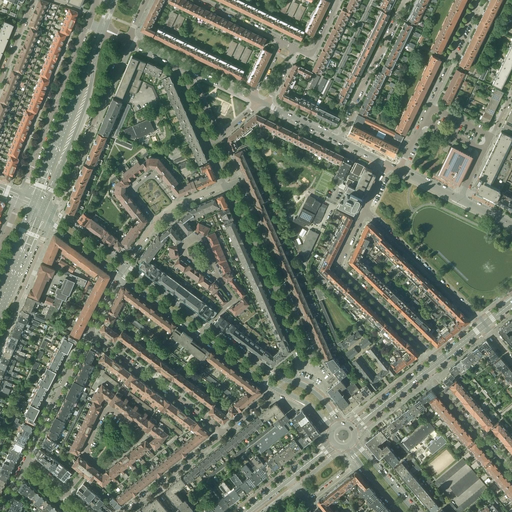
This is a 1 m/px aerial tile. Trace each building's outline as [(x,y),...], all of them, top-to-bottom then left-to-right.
[(46,8),(48,5),(49,2),(41,0),(38,0),(36,5),(46,8)] [(182,8),(186,0),(185,0),(178,0),(176,5),(182,8)] [(186,0),(182,8),(188,11),(192,3),(186,0)] [(236,8),(240,0),(233,0),(231,5),(236,8)] [(240,0),(236,8),(242,11),(246,2),(241,0),(240,0)] [(291,1),(290,0),(285,0),(280,11),(285,14),(291,1)] [(354,11),(358,3),(351,0),(349,0),(346,7),(343,6),(352,10),(354,11)] [(465,0),(454,0),(452,6),(461,10),(463,5),(464,6),(465,3),(464,3),(465,0)] [(496,10),(499,3),(500,0),(488,0),(489,0),(489,1),(487,6),(496,10)] [(242,11),(247,13),(251,5),(246,2),(242,11)] [(298,4),(294,2),(288,15),(292,17),(298,4)] [(194,14),(198,6),(192,3),(188,11),(194,14)] [(315,8),(324,12),(327,7),(318,3),(315,8)] [(380,8),(386,11),(388,12),(390,10),(391,9),(391,8),(382,3),(380,8)] [(425,7),(417,3),(416,4),(415,5),(415,6),(415,7),(423,11),(425,7)] [(161,8),(153,4),(151,9),(158,12),(161,8)] [(34,10),(44,14),(44,13),(45,11),(48,12),(49,9),(46,8),(36,5),(34,10)] [(247,13),(252,16),(256,7),(251,5),(247,13)] [(306,8),(301,5),(295,18),(299,21),(306,8)] [(200,17),(204,9),(198,6),(194,14),(200,17)] [(339,14),(348,18),(352,10),(343,6),(339,14)] [(461,10),(452,6),(445,20),(454,24),(456,19),(457,20),(459,17),(458,16),(461,10)] [(489,24),(496,10),(487,6),(484,12),(483,11),(482,14),(483,14),(480,20),(489,24)] [(252,16),(258,18),(262,10),(256,7),(252,16)] [(420,16),(423,11),(415,7),(414,8),(413,9),(413,10),(412,12),(420,16)] [(319,23),(321,17),(324,12),(315,8),(310,19),(319,23)] [(65,13),(76,18),(77,13),(76,11),(69,9),(68,11),(66,11),(65,13)] [(158,12),(151,9),(149,13),(156,17),(158,12)] [(206,20),(210,12),(204,9),(200,17),(206,20)] [(34,10),(32,15),(42,19),(43,16),(46,17),(47,14),(44,13),(44,14),(34,10)] [(258,18),(263,21),(267,12),(262,10),(258,18)] [(390,15),(387,13),(382,11),(380,15),(379,14),(378,17),(387,21),(390,15)] [(178,14),(173,12),(166,25),(171,28),(178,14)] [(210,12),(206,20),(213,23),(217,15),(210,12)] [(263,21),(268,24),(272,15),(267,12),(263,21)] [(420,16),(412,12),(412,13),(411,13),(411,15),(411,16),(410,16),(418,21),(420,16)] [(63,20),(73,24),(76,18),(65,13),(65,14),(67,14),(65,17),(64,17),(63,20)] [(156,17),(149,13),(146,18),(154,22),(156,17)] [(336,22),(344,26),(348,18),(339,14),(336,22)] [(40,22),(42,19),(32,15),(30,21),(40,24),(42,25),(43,23),(40,22)] [(217,15),(213,23),(219,26),(223,18),(217,15)] [(268,24),(273,26),(278,18),(272,15),(268,24)] [(185,18),(180,16),(174,29),(178,31),(185,18)] [(416,26),(418,21),(410,16),(410,17),(409,18),(409,19),(408,22),(416,26)] [(384,27),(387,21),(378,17),(377,18),(378,18),(376,23),(384,27)] [(146,18),(144,23),(151,27),(154,22),(146,18)] [(223,18),(219,26),(225,29),(229,21),(223,18)] [(273,26),(279,29),(283,20),(278,18),(273,26)] [(305,30),(309,33),(313,34),(313,35),(319,23),(310,19),(307,25),(305,30)] [(61,25),(71,30),(73,24),(63,20),(62,22),(63,22),(62,25),(61,25)] [(279,29),(284,31),(288,23),(283,20),(279,29)] [(454,24),(445,20),(438,34),(447,38),(450,33),(451,33),(452,31),(451,30),(454,24)] [(482,39),(489,24),(480,20),(477,26),(476,25),(476,27),(475,28),(476,28),(473,35),(482,39)] [(9,33),(10,33),(11,31),(10,30),(13,25),(4,21),(0,30),(0,36),(7,39),(9,33)] [(40,24),(30,21),(29,25),(29,26),(30,27),(40,31),(40,30),(38,29),(40,24)] [(231,32),(235,24),(229,21),(225,29),(231,32)] [(340,34),(344,26),(336,22),(332,30),(340,34)] [(405,22),(402,28),(411,33),(412,30),(411,30),(413,26),(408,23),(405,22)] [(150,29),(151,27),(144,23),(141,29),(142,30),(142,31),(153,36),(155,31),(150,29)] [(284,31),(290,34),(294,25),(288,23),(284,31)] [(381,32),(384,27),(376,23),(374,25),(372,28),(381,32)] [(235,24),(231,32),(237,35),(241,27),(235,24)] [(57,30),(66,34),(67,35),(69,34),(71,30),(61,25),(60,28),(61,28),(60,31),(57,30)] [(290,34),(295,36),(299,28),(294,25),(290,34)] [(40,31),(30,27),(28,32),(38,36),(40,31)] [(243,38),(247,30),(241,27),(237,35),(243,38)] [(154,37),(160,39),(164,31),(159,28),(154,36),(154,37)] [(302,30),(299,28),(295,36),(301,39),(303,34),(304,35),(305,32),(302,31),(302,30)] [(381,32),(372,28),(372,29),(373,29),(370,35),(378,38),(381,32)] [(411,33),(402,28),(399,35),(407,38),(410,34),(411,33)] [(66,34),(57,30),(56,33),(55,33),(54,35),(64,39),(66,34)] [(247,30),(243,38),(250,41),(253,33),(247,30)] [(328,38),(336,42),(340,34),(332,30),(328,38)] [(169,34),(164,31),(160,39),(165,42),(169,34)] [(35,41),(38,36),(28,32),(26,38),(35,41)] [(256,44),(260,36),(253,33),(250,41),(256,44)] [(169,34),(165,42),(171,45),(175,36),(169,34)] [(447,38),(438,34),(431,48),(440,53),(443,47),(444,47),(445,44),(444,44),(447,38)] [(53,38),(52,41),(62,45),(64,39),(54,35),(54,36),(55,36),(54,39),(53,38)] [(375,44),(378,38),(370,35),(367,41),(375,44)] [(407,38),(399,35),(396,41),(404,44),(405,43),(406,43),(407,41),(406,41),(407,38)] [(475,53),(478,46),(482,39),(473,35),(471,39),(470,39),(469,42),(466,49),(475,53)] [(180,39),(175,36),(171,45),(176,47),(180,39)] [(256,44),(262,47),(266,39),(260,36),(256,44)] [(33,47),(35,41),(26,38),(24,43),(33,47)] [(324,46),(332,50),(336,42),(328,38),(324,46)] [(181,50),(185,41),(180,39),(176,47),(181,50)] [(60,50),(62,45),(52,41),(51,41),(53,42),(52,45),(50,44),(49,47),(60,50)] [(191,44),(185,41),(181,50),(187,52),(191,44)] [(237,43),(233,41),(226,54),(231,57),(237,43)] [(372,50),(375,44),(367,41),(364,47),(372,50)] [(396,41),(393,47),(401,51),(404,44),(396,41)] [(31,52),(33,47),(24,43),(22,48),(31,52)] [(192,55),(196,47),(191,44),(187,52),(192,55)] [(245,47),(240,45),(234,58),(238,60),(245,47)] [(320,54),(328,58),(332,50),(324,46),(320,54)] [(48,50),(47,52),(57,56),(60,50),(49,47),(50,48),(49,50),(48,50)] [(201,49),(196,47),(192,55),(197,58),(201,49)] [(361,52),(369,56),(372,50),(364,47),(361,52)] [(401,51),(393,47),(390,53),(398,57),(401,51)] [(22,48),(20,54),(29,57),(31,52),(22,48)] [(252,50),(247,48),(241,61),(245,64),(252,50)] [(261,50),(257,59),(266,64),(271,52),(266,50),(267,49),(264,48),(263,51),(261,50)] [(201,49),(197,58),(203,60),(207,52),(201,49)] [(467,68),(475,53),(466,49),(463,56),(462,55),(461,58),(462,58),(459,64),(467,68)] [(45,58),(55,62),(57,56),(47,52),(46,55),(47,55),(46,58),(45,57),(45,58)] [(212,54),(207,52),(203,60),(208,63),(212,54)] [(359,58),(366,62),(369,56),(361,52),(359,58)] [(390,53),(387,59),(395,63),(398,57),(390,53)] [(20,54),(17,59),(27,63),(29,57),(20,54)] [(213,65),(217,57),(212,54),(208,63),(213,65)] [(320,54),(319,57),(316,62),(324,66),(328,58),(320,54)] [(508,73),(511,65),(511,56),(507,54),(499,69),(508,73)] [(441,59),(437,58),(432,55),(425,70),(433,74),(436,68),(437,69),(439,66),(438,65),(441,59)] [(132,56),(130,61),(124,75),(141,82),(141,81),(141,80),(139,79),(146,62),(139,59),(132,56)] [(223,59),(217,57),(213,65),(219,68),(223,59)] [(43,63),(53,67),(55,62),(45,58),(44,60),(45,61),(44,63),(43,63)] [(363,68),(366,62),(359,58),(356,64),(363,68)] [(25,68),(27,63),(17,59),(15,65),(25,68)] [(224,71),(228,62),(223,59),(219,68),(224,71)] [(257,59),(256,62),(252,70),(261,74),(266,64),(257,59)] [(387,59),(385,65),(393,69),(395,63),(387,59)] [(157,65),(154,64),(154,65),(148,62),(144,70),(159,77),(162,69),(162,68),(156,66),(157,65)] [(233,65),(228,62),(224,71),(229,73),(233,65)] [(324,66),(316,62),(312,70),(320,74),(324,66)] [(41,68),(40,69),(51,73),(53,67),(43,63),(42,66),(43,66),(42,69),(41,68)] [(295,64),(294,65),(298,71),(306,75),(305,77),(309,79),(312,72),(295,64)] [(363,68),(356,64),(353,70),(361,74),(363,68)] [(15,65),(13,70),(23,73),(25,68),(15,65)] [(235,76),(239,67),(233,65),(229,73),(235,76)] [(288,76),(294,79),(298,71),(294,65),(293,65),(288,76)] [(393,69),(385,65),(381,71),(390,75),(391,71),(392,71),(393,70),(392,69),(393,69)] [(244,70),(239,67),(235,76),(240,78),(241,78),(240,78),(244,70)] [(488,70),(484,68),(479,78),(483,80),(488,70)] [(23,73),(13,70),(13,69),(11,70),(10,74),(19,78),(21,73),(22,74),(23,73)] [(48,79),(51,73),(40,69),(39,71),(41,72),(39,75),(48,79)] [(161,78),(162,79),(170,75),(169,72),(166,71),(162,69),(159,77),(161,78)] [(453,77),(460,81),(464,73),(457,69),(453,77)] [(492,84),(501,88),(508,73),(499,69),(492,84)] [(252,70),(249,77),(257,81),(261,74),(252,70)] [(358,80),(361,74),(353,70),(351,73),(350,75),(350,76),(358,80)] [(425,70),(421,78),(418,85),(426,89),(429,83),(430,84),(431,81),(430,81),(433,74),(425,70)] [(376,77),(384,81),(387,75),(379,71),(376,77)] [(10,74),(7,80),(17,83),(19,78),(10,74)] [(320,76),(316,74),(309,88),(313,90),(320,76)] [(48,79),(39,75),(41,76),(40,78),(38,78),(37,81),(39,81),(38,82),(47,85),(50,80),(49,79),(48,79)] [(124,75),(116,94),(123,97),(126,90),(136,94),(141,82),(124,75)] [(168,93),(176,89),(173,83),(174,83),(173,81),(172,81),(170,75),(162,79),(163,82),(166,90),(166,89),(168,93)] [(257,81),(249,77),(248,78),(243,76),(241,79),(254,85),(255,84),(256,84),(257,81)] [(294,80),(294,79),(288,76),(283,86),(289,89),(290,87),(292,88),(296,81),(294,80)] [(357,82),(358,80),(350,76),(349,78),(348,78),(346,81),(345,81),(354,85),(356,82),(357,82)] [(373,83),(381,86),(384,81),(376,77),(373,83)] [(456,89),(460,81),(453,77),(449,85),(456,89)] [(327,80),(323,78),(316,91),(320,93),(327,80)] [(333,80),(330,79),(322,97),(324,98),(333,80)] [(15,89),(17,83),(7,80),(5,85),(15,89)] [(351,91),(354,85),(345,81),(344,85),(343,88),(351,91)] [(36,83),(35,86),(45,90),(47,85),(38,82),(37,84),(36,83)] [(380,88),(381,86),(373,83),(370,88),(378,92),(379,90),(380,90),(381,89),(380,88)] [(5,85),(3,91),(13,94),(15,89),(5,85)] [(426,89),(418,85),(411,100),(419,104),(422,98),(423,98),(424,96),(423,95),(426,89)] [(445,93),(453,97),(456,89),(449,85),(445,93)] [(43,96),(45,90),(35,86),(36,87),(35,90),(34,89),(33,92),(43,96)] [(284,100),(286,95),(289,89),(283,86),(278,95),(279,96),(279,97),(284,100)] [(340,92),(340,93),(348,97),(351,91),(343,88),(341,92),(340,92)] [(378,92),(370,88),(368,94),(376,98),(377,98),(376,97),(378,92)] [(501,97),(503,92),(496,88),(493,93),(501,97)] [(174,107),(182,103),(180,98),(180,97),(179,95),(178,95),(176,89),(168,93),(169,96),(172,104),(174,107)] [(3,91),(1,96),(10,100),(13,94),(3,91)] [(33,95),(32,97),(41,101),(43,96),(33,92),(32,94),(33,95)] [(345,103),(348,97),(340,93),(338,96),(339,96),(337,100),(345,103)] [(441,101),(449,105),(453,97),(445,93),(441,101)] [(491,97),(499,101),(501,97),(493,93),(491,97)] [(376,98),(368,94),(365,100),(373,104),(374,101),(375,101),(376,98)] [(8,105),(10,100),(1,96),(0,98),(0,101),(0,102),(10,106),(10,105),(8,105)] [(296,105),(297,104),(299,98),(295,96),(294,99),(292,98),(290,103),(296,105)] [(31,101),(30,103),(39,106),(41,101),(32,97),(32,98),(30,97),(29,100),(31,101)] [(489,102),(497,106),(499,101),(491,97),(489,102)] [(113,98),(111,102),(106,115),(115,119),(122,102),(113,98)] [(337,124),(340,117),(301,98),(297,106),(335,124),(337,124)] [(373,104),(365,100),(362,106),(371,110),(371,108),(373,104)] [(419,104),(411,100),(403,115),(412,119),(415,113),(416,113),(417,110),(416,110),(419,104)] [(0,102),(0,107),(7,111),(10,106),(0,102)] [(487,107),(495,110),(497,106),(489,102),(487,107)] [(37,111),(39,106),(30,103),(30,104),(28,103),(27,106),(28,107),(27,109),(26,109),(35,113),(37,111)] [(179,118),(180,121),(188,118),(186,112),(185,109),(182,103),(174,107),(175,111),(178,118),(179,118)] [(130,105),(128,104),(115,135),(117,136),(130,106),(130,105)] [(371,110),(362,106),(359,112),(367,116),(369,112),(371,110)] [(484,111),(492,115),(495,110),(487,107),(484,111)] [(32,118),(35,113),(26,109),(25,112),(23,111),(22,114),(23,115),(32,118)] [(482,116),(490,120),(492,115),(484,111),(482,116)] [(258,122),(259,122),(256,114),(251,119),(255,124),(258,122)] [(269,120),(256,114),(259,122),(260,122),(266,125),(265,126),(266,127),(269,120)] [(348,134),(356,137),(362,124),(365,118),(358,114),(352,125),(348,134)] [(20,120),(21,121),(30,124),(32,118),(23,115),(22,118),(21,117),(20,120)] [(115,119),(106,115),(99,132),(108,136),(115,119)] [(403,115),(400,122),(396,130),(405,134),(408,128),(409,128),(410,125),(409,125),(412,119),(403,115)] [(482,116),(480,121),(488,124),(490,120),(482,116)] [(186,135),(194,132),(192,126),(191,123),(191,124),(188,118),(180,121),(182,125),(181,125),(185,132),(186,135)] [(396,133),(366,118),(364,122),(394,137),(396,133)] [(153,128),(150,121),(151,120),(150,120),(149,120),(149,119),(132,126),(133,127),(130,128),(130,127),(126,129),(129,134),(130,138),(135,139),(137,138),(138,139),(154,131),(153,128)] [(251,119),(245,123),(251,130),(252,128),(251,127),(255,124),(251,119)] [(273,132),(277,124),(269,120),(266,127),(271,129),(270,131),(273,132)] [(28,129),(30,124),(21,121),(20,123),(19,123),(18,125),(28,129)] [(245,134),(251,130),(245,123),(240,127),(245,134)] [(285,128),(277,124),(273,132),(281,137),(285,128)] [(362,124),(356,137),(364,141),(370,128),(362,124)] [(16,130),(15,131),(26,135),(28,129),(18,125),(17,126),(19,126),(17,131),(16,130)] [(511,128),(504,125),(502,129),(510,133),(511,128)] [(240,127),(234,132),(239,137),(242,134),(243,136),(245,134),(240,127)] [(290,141),(294,132),(285,128),(281,137),(290,141)] [(364,141),(371,145),(378,132),(370,128),(364,141)] [(378,132),(371,145),(379,148),(385,136),(386,133),(379,130),(378,132)] [(23,141),(26,135),(15,131),(14,133),(16,134),(15,136),(13,136),(13,137),(23,141)] [(511,142),(511,136),(501,131),(499,136),(511,142)] [(193,149),(201,146),(198,140),(197,137),(194,132),(186,135),(188,139),(191,146),(193,149)] [(229,136),(228,140),(235,142),(235,140),(239,137),(234,132),(229,136)] [(302,136),(294,132),(290,141),(298,145),(302,136)] [(94,142),(91,149),(100,153),(106,137),(98,133),(95,139),(93,142),(94,142)] [(395,154),(397,151),(398,148),(404,137),(396,133),(393,139),(386,152),(394,156),(395,154)] [(306,149),(310,140),(302,136),(298,145),(306,149)] [(379,148),(386,152),(393,139),(385,136),(379,148)] [(474,186),(478,187),(498,197),(507,179),(509,180),(511,174),(511,171),(510,171),(511,167),(511,142),(499,136),(474,186)] [(11,141),(11,142),(21,147),(23,141),(13,137),(12,139),(14,139),(13,142),(11,141)] [(133,145),(117,138),(115,142),(132,149),(133,145)] [(235,143),(235,142),(228,140),(227,143),(231,151),(237,148),(235,143)] [(318,144),(310,140),(306,149),(314,153),(318,144)] [(19,152),(21,147),(11,142),(10,144),(11,145),(10,147),(9,147),(8,148),(19,152)] [(450,146),(445,143),(442,150),(447,152),(450,146)] [(327,148),(318,144),(314,153),(323,157),(327,148)] [(199,164),(207,160),(204,154),(205,154),(204,152),(203,152),(201,146),(193,149),(194,153),(197,160),(199,164)] [(473,156),(451,146),(438,173),(438,174),(459,184),(465,172),(469,165),(473,156)] [(9,150),(8,154),(18,158),(17,156),(19,152),(8,148),(8,150),(9,150)] [(234,154),(236,159),(245,155),(243,152),(247,150),(247,148),(234,154)] [(331,161),(335,152),(327,148),(323,157),(331,161)] [(88,158),(85,164),(93,168),(94,168),(100,153),(91,149),(89,155),(88,155),(87,158),(88,158)] [(144,169),(146,171),(150,167),(150,157),(148,158),(146,156),(148,154),(147,152),(143,155),(146,160),(140,164),(144,169)] [(344,156),(335,152),(331,161),(340,165),(344,156)] [(8,160),(16,163),(18,158),(8,154),(7,154),(10,155),(9,157),(7,157),(6,159),(8,160)] [(246,159),(245,155),(236,159),(239,164),(253,158),(253,157),(249,158),(246,159)] [(137,162),(133,165),(139,173),(144,169),(140,164),(138,161),(135,157),(133,158),(137,162)] [(158,158),(150,157),(150,167),(155,167),(158,158)] [(158,158),(155,167),(159,172),(166,167),(162,162),(166,158),(165,157),(161,160),(158,158)] [(352,161),(345,157),(344,159),(333,182),(339,185),(340,182),(342,183),(352,161)] [(239,164),(241,169),(249,166),(248,162),(250,161),(250,160),(254,159),(253,158),(239,164)] [(13,169),(16,163),(8,160),(7,163),(5,162),(4,165),(13,169)] [(186,161),(177,165),(180,169),(188,166),(186,161)] [(202,172),(203,171),(211,168),(209,162),(200,166),(202,172)] [(359,178),(365,167),(355,162),(350,173),(351,173),(351,174),(359,178)] [(93,168),(85,164),(84,164),(81,170),(80,173),(77,180),(86,183),(93,168)] [(125,164),(124,165),(134,177),(139,173),(133,165),(129,168),(125,164)] [(5,168),(3,171),(6,172),(11,174),(13,169),(4,165),(3,168),(5,168)] [(122,173),(125,176),(129,181),(134,177),(124,165),(127,169),(124,172),(121,168),(118,170),(120,172),(121,171),(122,173)] [(158,173),(163,178),(170,172),(167,168),(170,166),(169,165),(166,167),(159,172),(158,173)] [(251,169),(249,166),(241,169),(243,174),(258,168),(257,167),(254,169),(253,168),(251,169)] [(372,170),(365,167),(359,178),(370,183),(374,174),(371,172),(372,170)] [(213,172),(211,168),(203,171),(205,176),(213,172)] [(243,174),(245,180),(254,176),(252,172),(255,171),(254,171),(258,169),(258,168),(243,174)] [(205,176),(203,171),(203,172),(201,173),(202,176),(200,177),(200,178),(201,178),(204,186),(209,184),(205,176)] [(11,174),(6,172),(3,180),(7,182),(9,180),(11,174)] [(163,178),(167,183),(174,177),(170,172),(163,178)] [(217,179),(215,176),(213,172),(205,176),(209,184),(216,181),(217,179)] [(351,174),(349,177),(352,179),(352,180),(353,180),(350,186),(364,193),(365,193),(370,183),(359,178),(351,174)] [(130,184),(129,181),(125,176),(119,180),(116,176),(111,180),(112,183),(116,180),(118,182),(115,184),(126,187),(130,184)] [(255,179),(254,176),(245,180),(248,185),(262,178),(262,177),(258,179),(258,178),(255,179)] [(171,188),(175,185),(181,181),(180,179),(177,181),(174,177),(167,183),(171,188)] [(194,179),(198,189),(204,186),(201,178),(200,178),(200,177),(199,177),(200,178),(197,179),(197,178),(194,179)] [(248,185),(250,190),(258,186),(257,183),(259,182),(259,181),(263,179),(262,178),(248,185)] [(187,183),(187,184),(188,184),(191,191),(191,192),(197,189),(193,180),(189,182),(188,179),(186,180),(187,183)] [(71,195),(72,195),(80,199),(86,183),(77,180),(75,186),(75,185),(73,188),(74,188),(71,195)] [(115,184),(114,192),(125,191),(126,187),(115,184)] [(184,186),(180,188),(183,194),(191,191),(188,184),(187,184),(184,186)] [(178,189),(175,185),(171,188),(178,197),(183,194),(180,188),(178,189)] [(348,185),(342,197),(358,205),(364,193),(350,186),(348,185)] [(260,190),(258,186),(250,190),(252,195),(267,188),(266,188),(263,189),(260,190)] [(498,197),(478,187),(475,193),(495,202),(498,197)] [(252,195),(255,200),(263,196),(261,193),(264,192),(264,191),(267,190),(267,188),(252,195)] [(496,203),(501,205),(508,191),(506,190),(505,193),(502,192),(496,203)] [(117,197),(121,202),(129,196),(125,191),(114,192),(116,195),(114,196),(113,195),(111,197),(113,200),(117,197)] [(511,192),(508,191),(501,205),(507,207),(511,197),(509,196),(511,192)] [(81,199),(80,199),(72,195),(69,201),(68,204),(66,211),(73,214),(73,215),(78,218),(80,216),(75,212),(81,199)] [(125,207),(134,201),(129,196),(121,202),(117,205),(119,208),(121,206),(120,205),(122,204),(125,207)] [(264,200),(263,196),(255,200),(257,205),(269,200),(270,200),(269,198),(264,200)] [(302,209),(297,219),(294,217),(293,221),(303,227),(305,223),(309,225),(321,202),(315,200),(311,197),(309,200),(307,199),(302,209)] [(354,214),(358,205),(342,197),(338,207),(354,214)] [(209,201),(213,210),(219,207),(215,198),(209,201)] [(229,207),(225,198),(218,201),(220,206),(222,205),(223,209),(229,207)] [(255,206),(258,211),(266,207),(264,204),(269,202),(269,200),(257,205),(255,206)] [(138,206),(134,201),(125,207),(129,213),(138,206)] [(203,203),(207,212),(213,210),(209,201),(203,203)] [(203,203),(197,206),(201,215),(202,217),(204,216),(203,214),(207,212),(203,203)] [(142,211),(138,206),(129,213),(132,216),(130,218),(133,221),(135,219),(134,218),(137,215),(141,212),(142,211)] [(197,206),(194,207),(191,208),(195,218),(196,220),(198,219),(197,217),(201,215),(197,206)] [(229,207),(223,209),(220,211),(221,215),(231,211),(229,207)] [(267,211),(266,207),(258,211),(260,216),(274,210),(274,209),(270,210),(267,211)] [(195,218),(191,208),(188,209),(189,212),(183,216),(187,221),(190,219),(191,219),(195,218)] [(260,216),(262,221),(270,218),(269,215),(272,214),(271,212),(275,211),(274,210),(260,216)] [(333,216),(332,218),(349,225),(351,221),(352,221),(352,219),(352,218),(348,216),(336,210),(334,214),(337,215),(337,214),(343,217),(342,220),(333,216)] [(232,215),(231,211),(221,215),(222,217),(220,218),(221,220),(223,219),(232,215)] [(84,212),(79,219),(78,220),(85,225),(90,217),(84,212)] [(140,219),(139,220),(145,224),(148,220),(141,212),(137,215),(140,219)] [(234,219),(232,215),(223,219),(224,223),(234,219)] [(86,226),(91,230),(97,222),(93,219),(95,217),(93,216),(86,226)] [(183,216),(180,219),(177,221),(183,228),(189,223),(187,221),(183,216)] [(272,221),(270,218),(262,221),(264,226),(279,220),(278,218),(272,221)] [(330,223),(329,225),(345,232),(347,228),(348,228),(349,227),(348,226),(349,225),(332,218),(332,219),(341,223),(338,228),(330,223)] [(234,219),(224,223),(223,224),(223,226),(225,225),(226,227),(227,230),(237,226),(234,219)] [(145,224),(139,220),(136,225),(135,224),(134,226),(140,231),(145,224)] [(264,226),(267,232),(275,228),(273,225),(275,224),(275,223),(279,221),(279,220),(264,226)] [(91,230),(96,234),(102,226),(97,222),(91,230)] [(195,230),(201,233),(204,225),(198,222),(195,230)] [(131,227),(128,231),(136,237),(140,232),(140,231),(134,226),(133,227),(132,226),(128,223),(127,224),(131,227)] [(189,223),(183,228),(188,235),(194,230),(194,229),(195,228),(193,226),(192,227),(189,223)] [(362,236),(365,237),(367,234),(369,235),(370,234),(369,224),(368,224),(367,224),(366,225),(366,226),(361,235),(362,236)] [(170,236),(171,237),(177,232),(172,225),(165,230),(170,236)] [(209,227),(204,225),(201,233),(206,235),(209,227)] [(326,230),(326,232),(342,239),(345,232),(329,225),(329,226),(337,230),(335,235),(326,230)] [(96,234),(101,238),(107,231),(107,230),(102,226),(96,234)] [(240,233),(237,226),(227,230),(229,235),(228,235),(229,238),(230,237),(240,233)] [(276,232),(275,228),(267,232),(269,237),(280,232),(279,231),(276,232)] [(376,228),(370,234),(378,241),(375,244),(382,237),(384,235),(376,228)] [(111,234),(107,231),(101,238),(106,242),(116,230),(115,229),(111,234)] [(300,249),(305,261),(318,234),(309,229),(300,249)] [(112,246),(117,239),(118,239),(114,236),(118,231),(116,230),(106,242),(112,246)] [(160,234),(159,233),(158,233),(156,236),(164,242),(167,238),(170,236),(165,230),(160,234)] [(136,237),(128,231),(124,236),(132,242),(136,237)] [(177,232),(171,237),(176,244),(183,239),(177,232)] [(215,232),(207,235),(210,242),(218,238),(215,232)] [(269,237),(271,242),(279,239),(278,235),(280,234),(280,232),(269,237)] [(323,238),(322,239),(338,247),(342,239),(326,232),(325,233),(328,235),(328,234),(334,237),(331,242),(323,238)] [(243,240),(240,233),(230,237),(234,244),(243,240)] [(43,260),(51,263),(58,245),(63,240),(55,234),(53,235),(43,260)] [(124,236),(120,242),(124,245),(128,248),(132,242),(124,236)] [(156,236),(153,241),(161,247),(164,243),(165,244),(166,243),(164,242),(156,236)] [(365,237),(362,236),(359,243),(368,247),(369,246),(366,245),(369,239),(365,237)] [(379,254),(388,244),(384,240),(384,239),(382,237),(375,244),(381,250),(378,253),(379,254)] [(210,242),(212,247),(220,244),(218,238),(210,242)] [(124,245),(120,242),(117,239),(112,246),(119,251),(124,245)] [(281,242),(279,239),(271,242),(273,247),(288,240),(287,239),(281,242)] [(319,246),(335,254),(338,247),(322,239),(322,240),(330,244),(328,249),(319,245),(319,246)] [(68,244),(63,240),(58,245),(63,249),(61,251),(62,252),(68,244)] [(161,247),(153,241),(152,240),(148,246),(156,252),(159,249),(161,250),(162,249),(160,248),(161,247)] [(246,247),(243,240),(234,244),(234,245),(232,246),(232,248),(235,247),(237,251),(246,247)] [(273,247),(275,253),(283,249),(282,246),(285,244),(285,243),(288,242),(288,240),(273,247)] [(368,247),(359,243),(355,250),(362,253),(365,247),(368,249),(368,247)] [(68,244),(62,252),(67,256),(73,248),(68,244)] [(212,247),(214,252),(222,249),(220,244),(212,247)] [(385,260),(395,250),(391,246),(391,245),(390,244),(389,244),(388,244),(379,254),(379,255),(383,251),(388,256),(384,260),(385,260)] [(148,246),(144,251),(152,257),(154,259),(155,257),(153,256),(156,252),(148,246)] [(327,251),(324,258),(331,261),(335,254),(319,246),(319,247),(327,251)] [(249,254),(246,247),(237,251),(237,253),(235,254),(236,255),(238,255),(240,258),(249,254)] [(79,252),(73,248),(67,256),(73,260),(79,252)] [(222,249),(214,252),(217,258),(224,255),(222,249)] [(285,252),(283,249),(275,253),(278,258),(292,251),(291,250),(288,252),(288,251),(285,252)] [(179,256),(178,250),(169,252),(170,258),(172,258),(172,260),(176,259),(176,257),(179,256)] [(357,258),(359,258),(360,255),(361,255),(362,253),(355,250),(353,255),(352,256),(350,260),(350,263),(351,264),(357,258)] [(392,267),(402,257),(398,253),(398,252),(397,251),(396,251),(395,250),(385,260),(386,261),(390,258),(395,263),(391,266),(392,267)] [(145,260),(148,263),(152,257),(144,251),(140,257),(145,260)] [(278,258),(280,263),(288,259),(286,256),(289,254),(289,253),(292,252),(292,251),(278,258)] [(84,256),(79,252),(73,260),(78,264),(84,256)] [(252,261),(249,254),(240,258),(242,263),(240,264),(241,266),(243,265),(252,261)] [(318,269),(321,272),(324,268),(325,266),(327,267),(330,267),(331,265),(330,264),(331,261),(324,258),(316,254),(314,256),(317,257),(316,258),(319,259),(322,260),(318,269)] [(217,258),(219,263),(227,260),(224,255),(217,258)] [(90,260),(84,256),(78,264),(84,268),(90,260)] [(357,258),(351,264),(355,268),(357,268),(359,270),(371,257),(366,261),(366,260),(363,263),(362,263),(359,260),(359,259),(359,258),(357,258)] [(371,257),(359,270),(365,275),(372,267),(371,265),(368,268),(365,265),(372,258),(371,257)] [(399,274),(409,263),(405,260),(405,259),(403,257),(402,257),(392,267),(393,268),(396,264),(402,269),(398,273),(399,274)] [(184,261),(179,258),(174,265),(179,268),(184,261)] [(290,263),(288,259),(280,263),(282,268),(297,262),(293,263),(292,262),(290,263)] [(95,264),(90,260),(84,268),(89,272),(95,264)] [(140,266),(147,272),(152,265),(152,264),(151,265),(148,263),(145,260),(140,266)] [(219,263),(221,269),(229,266),(227,260),(219,263)] [(179,268),(184,272),(189,265),(184,261),(179,268)] [(252,261),(243,265),(246,271),(255,267),(252,261)] [(229,266),(221,269),(223,274),(231,271),(230,268),(235,265),(234,262),(232,263),(232,264),(229,266)] [(282,268),(285,274),(293,270),(291,267),(294,266),(294,265),(298,264),(297,262),(282,268)] [(51,276),(52,276),(55,269),(41,263),(38,271),(40,271),(38,275),(32,291),(30,290),(28,294),(39,299),(47,279),(49,280),(51,276)] [(408,277),(416,270),(412,266),(412,265),(410,264),(409,264),(409,263),(399,274),(400,275),(403,272),(408,277)] [(100,268),(95,264),(89,272),(95,277),(100,268)] [(156,267),(152,265),(147,272),(146,272),(152,276),(159,266),(157,265),(156,267)] [(194,268),(189,265),(184,272),(189,275),(194,268)] [(157,280),(163,272),(162,272),(158,269),(160,267),(159,266),(152,276),(157,280)] [(330,268),(330,267),(327,267),(325,266),(324,268),(321,272),(326,277),(324,280),(322,279),(319,283),(322,286),(324,283),(323,282),(324,281),(325,281),(333,272),(331,271),(331,270),(330,268)] [(258,273),(255,267),(246,271),(244,272),(245,274),(247,273),(248,277),(258,273)] [(372,267),(365,275),(370,281),(383,268),(382,267),(375,274),(371,271),(373,268),(372,267)] [(189,275),(194,279),(199,272),(194,268),(189,275)] [(383,268),(370,281),(376,286),(388,273),(381,280),(377,276),(384,269),(383,268)] [(101,274),(109,279),(110,277),(109,275),(102,269),(98,273),(99,274),(99,273),(101,274)] [(294,274),(293,270),(285,274),(287,279),(302,273),(301,272),(298,273),(298,272),(294,274)] [(416,285),(424,278),(418,273),(419,272),(417,270),(416,270),(408,277),(405,279),(405,280),(403,282),(404,284),(409,278),(415,283),(414,284),(413,284),(411,286),(413,288),(416,285)] [(226,282),(228,280),(232,277),(235,275),(232,271),(231,271),(223,274),(222,275),(226,282)] [(163,272),(157,280),(162,284),(170,274),(168,273),(167,275),(166,274),(163,272)] [(194,279),(198,282),(204,275),(199,272),(194,279)] [(332,283),(333,284),(339,278),(333,272),(325,281),(326,282),(328,279),(332,283)] [(260,279),(258,273),(248,277),(251,282),(249,283),(249,284),(260,279)] [(288,279),(290,284),(298,281),(296,277),(299,276),(299,275),(302,274),(302,273),(287,279),(288,279)] [(388,273),(376,286),(382,292),(394,279),(393,278),(389,283),(388,282),(386,285),(382,282),(389,274),(388,273)] [(85,286),(87,280),(77,276),(70,274),(69,276),(66,275),(61,288),(58,287),(56,292),(57,293),(54,300),(47,297),(45,303),(50,305),(56,308),(59,309),(63,300),(66,301),(68,295),(69,295),(75,282),(85,286)] [(84,308),(92,312),(109,279),(101,274),(84,308)] [(162,284),(168,288),(174,280),(170,277),(171,275),(170,274),(162,284)] [(198,282),(203,286),(209,279),(204,275),(198,282)] [(246,295),(232,277),(228,280),(242,298),(244,296),(246,295)] [(338,289),(336,291),(336,292),(345,283),(339,278),(333,284),(332,283),(330,286),(331,287),(332,287),(334,285),(338,289)] [(420,295),(431,284),(427,280),(427,279),(425,278),(424,278),(416,285),(413,288),(415,290),(417,288),(416,286),(418,285),(423,290),(419,294),(420,295)] [(213,282),(209,279),(203,286),(208,289),(213,282)] [(252,285),(254,289),(263,285),(260,279),(249,284),(250,285),(252,285)] [(394,279),(382,292),(387,297),(400,284),(399,284),(392,291),(388,287),(395,280),(394,279)] [(178,283),(174,280),(168,288),(173,292),(180,282),(179,281),(178,283)] [(211,294),(212,293),(218,288),(219,287),(214,281),(213,282),(208,289),(207,289),(211,294)] [(299,284),(298,281),(290,284),(292,289),(306,283),(306,282),(302,283),(299,284)] [(173,292),(178,296),(184,288),(180,285),(182,283),(180,282),(173,292)] [(292,289),(294,294),(302,291),(301,287),(304,286),(303,285),(307,283),(306,283),(292,289)] [(342,298),(350,289),(345,283),(336,292),(337,293),(340,290),(344,294),(341,297),(342,298)] [(400,284),(387,297),(393,303),(406,290),(405,289),(398,297),(394,293),(399,288),(398,287),(400,285),(400,284)] [(427,301),(437,291),(433,287),(433,286),(432,284),(431,285),(431,284),(420,295),(421,296),(425,292),(430,297),(426,300),(427,301)] [(265,291),(263,285),(254,289),(251,290),(252,292),(254,291),(256,295),(265,291)] [(122,287),(120,291),(127,295),(131,291),(125,287),(124,286),(122,287)] [(184,288),(178,296),(183,299),(191,290),(190,289),(188,291),(184,288)] [(216,298),(217,299),(223,295),(218,288),(212,293),(214,296),(216,295),(217,297),(216,298)] [(347,302),(348,303),(356,295),(350,289),(342,298),(343,298),(345,296),(349,300),(347,302)] [(183,299),(189,303),(195,296),(191,293),(192,291),(191,290),(183,299)] [(406,290),(393,303),(399,308),(404,303),(399,298),(407,291),(406,290)] [(120,291),(117,298),(121,300),(122,297),(125,298),(127,295),(120,291)] [(131,291),(127,295),(125,298),(131,303),(136,295),(131,291)] [(267,297),(265,291),(256,295),(258,300),(267,297)] [(304,294),(302,291),(294,294),(296,300),(311,293),(310,292),(307,293),(304,294)] [(435,306),(444,297),(440,293),(440,292),(439,291),(438,291),(437,291),(427,301),(428,302),(432,298),(437,303),(434,305),(435,306)] [(296,300),(299,305),(307,301),(305,298),(308,296),(308,295),(311,294),(311,293),(296,300)] [(25,302),(33,306),(36,300),(37,301),(36,302),(39,303),(42,304),(43,302),(40,300),(28,295),(28,296),(26,298),(25,302)] [(131,303),(136,307),(142,299),(136,295),(131,303)] [(220,303),(222,306),(228,301),(223,295),(217,299),(218,301),(220,300),(221,302),(220,303)] [(241,300),(238,303),(243,309),(250,304),(247,299),(248,298),(246,295),(244,296),(242,298),(240,299),(241,300)] [(353,309),(362,300),(356,295),(348,303),(348,304),(351,301),(355,305),(353,308),(353,309)] [(198,299),(195,296),(189,303),(194,307),(201,298),(200,297),(198,299)] [(270,302),(267,297),(258,300),(256,301),(257,303),(259,302),(261,306),(270,302)] [(442,313),(451,304),(447,300),(447,299),(446,298),(445,298),(444,297),(435,306),(436,307),(439,305),(444,310),(441,312),(442,313)] [(117,298),(112,307),(119,311),(124,301),(121,300),(117,298)] [(198,312),(205,303),(201,301),(203,299),(201,298),(194,307),(199,311),(198,312)] [(148,304),(142,299),(136,307),(142,311),(148,304)] [(359,313),(360,314),(368,306),(362,300),(353,309),(354,309),(357,307),(361,311),(359,313)] [(308,304),(307,301),(299,305),(301,310),(315,304),(315,302),(311,304),(311,303),(308,304)] [(24,309),(31,312),(35,313),(36,311),(33,310),(32,311),(31,310),(33,306),(25,302),(22,308),(24,309)] [(272,308),(270,302),(261,306),(261,307),(256,309),(257,311),(263,308),(264,311),(272,308)] [(404,303),(399,308),(406,315),(418,302),(416,303),(414,302),(412,305),(413,306),(410,309),(404,303)] [(418,302),(406,315),(411,321),(424,308),(424,307),(419,312),(418,311),(416,314),(412,310),(419,303),(418,302)] [(198,312),(204,316),(211,306),(210,305),(209,307),(205,304),(205,303),(198,312)] [(236,315),(243,309),(238,303),(234,306),(233,305),(227,309),(229,312),(232,310),(236,315)] [(142,311),(148,315),(153,308),(148,304),(142,311)] [(301,310),(303,315),(311,311),(310,308),(313,307),(312,306),(316,304),(315,304),(301,310)] [(453,315),(458,310),(454,306),(454,305),(452,304),(451,304),(442,313),(443,314),(446,311),(452,317),(453,315)] [(58,313),(59,309),(56,308),(50,305),(45,319),(50,321),(54,312),(58,313)] [(211,306),(204,316),(209,320),(215,312),(211,309),(213,307),(211,306)] [(365,320),(373,311),(368,306),(360,314),(360,315),(363,312),(367,316),(364,319),(365,320)] [(111,307),(109,312),(116,316),(119,311),(112,307),(111,307)] [(148,315),(153,320),(159,312),(153,308),(148,315)] [(275,314),(272,308),(264,311),(266,317),(275,314)] [(411,321),(417,326),(423,320),(424,319),(424,320),(426,318),(424,316),(422,319),(418,316),(425,309),(424,308),(411,321)] [(20,314),(28,318),(31,312),(24,309),(22,310),(20,314)] [(243,323),(256,313),(254,311),(251,313),(249,309),(239,317),(243,323)] [(91,315),(82,310),(80,316),(88,320),(91,315)] [(458,310),(453,315),(457,319),(462,314),(458,310)] [(313,314),(311,311),(303,315),(306,320),(307,319),(321,314),(321,313),(318,314),(317,312),(313,314)] [(370,325),(371,325),(379,317),(373,311),(365,320),(366,321),(369,318),(373,322),(370,325)] [(165,316),(159,312),(153,320),(159,324),(165,316)] [(18,319),(17,320),(26,323),(28,324),(29,321),(32,322),(32,323),(38,326),(39,323),(28,318),(20,314),(19,316),(18,319)] [(115,317),(109,314),(108,316),(107,316),(106,318),(107,319),(105,321),(109,324),(110,322),(113,323),(115,317)] [(277,319),(275,314),(266,317),(261,319),(262,322),(268,320),(269,323),(277,319)] [(307,319),(309,325),(317,321),(316,317),(322,315),(321,314),(307,319)] [(462,314),(457,319),(455,321),(454,320),(453,321),(459,328),(460,327),(461,328),(461,327),(469,322),(469,320),(462,314)] [(214,323),(219,327),(227,317),(226,316),(224,319),(220,315),(214,323)] [(77,322),(85,326),(88,320),(80,316),(77,322)] [(159,324),(165,328),(170,321),(165,316),(159,324)] [(227,317),(219,327),(224,331),(225,331),(231,323),(227,320),(228,318),(227,317)] [(380,329),(386,323),(379,317),(371,325),(372,326),(374,323),(380,329)] [(423,320),(417,326),(423,332),(436,319),(435,318),(431,323),(430,323),(428,325),(424,321),(425,321),(424,320),(424,319),(423,320)] [(280,325),(277,319),(269,323),(271,328),(280,325)] [(436,319),(423,332),(425,334),(424,334),(432,342),(436,338),(435,336),(428,330),(430,328),(429,327),(437,320),(436,319)] [(441,320),(452,334),(459,328),(453,321),(448,325),(442,319),(441,320)] [(17,320),(15,325),(26,329),(26,328),(27,326),(25,325),(26,323),(17,320)] [(437,328),(445,339),(452,334),(441,320),(441,321),(445,327),(440,331),(438,328),(437,328)] [(107,326),(109,324),(105,321),(104,323),(101,328),(101,329),(100,329),(100,330),(101,331),(101,332),(102,332),(104,334),(109,327),(107,326)] [(176,325),(170,321),(165,328),(170,333),(176,325)] [(319,324),(317,321),(309,325),(312,330),(326,324),(325,322),(322,324),(321,323),(319,324)] [(505,324),(503,327),(506,330),(507,330),(507,331),(508,330),(511,327),(511,324),(509,321),(505,324)] [(77,322),(75,326),(74,328),(82,332),(85,326),(77,322)] [(236,327),(230,335),(235,339),(240,332),(237,329),(241,323),(240,322),(236,327)] [(231,323),(225,331),(230,335),(236,327),(231,323)] [(391,329),(386,323),(380,329),(384,333),(382,336),(383,337),(391,329)] [(312,330),(314,335),(322,332),(320,328),(323,326),(326,324),(312,330)] [(13,329),(13,330),(21,333),(24,334),(25,331),(32,334),(34,332),(28,330),(26,329),(15,325),(15,326),(13,329)] [(282,331),(280,325),(271,328),(266,331),(267,333),(272,331),(274,334),(282,331)] [(106,335),(110,338),(113,335),(111,334),(113,330),(109,327),(104,334),(106,335)] [(244,334),(240,332),(235,339),(240,342),(251,328),(249,327),(244,334)] [(507,330),(506,330),(503,327),(501,328),(501,327),(498,329),(498,331),(504,339),(509,335),(510,334),(511,334),(511,333),(511,331),(511,332),(511,331),(510,332),(508,330),(507,331),(507,330)] [(82,332),(74,328),(71,333),(79,338),(82,332)] [(205,358),(210,351),(203,346),(202,347),(192,340),(193,339),(183,331),(182,332),(177,328),(171,335),(189,349),(189,350),(203,361),(205,358)] [(251,328),(240,342),(245,346),(250,339),(246,336),(252,329),(251,328)] [(432,342),(436,346),(439,346),(445,340),(444,340),(445,339),(437,328),(436,329),(439,333),(435,336),(436,338),(432,342)] [(383,337),(389,343),(397,334),(391,329),(383,337)] [(21,333),(13,330),(11,335),(19,338),(21,339),(22,336),(26,338),(27,335),(24,334),(21,333)] [(115,341),(115,340),(117,338),(123,331),(122,331),(119,335),(113,330),(111,334),(113,335),(110,338),(113,341),(114,341),(115,341)] [(346,349),(362,336),(357,330),(341,343),(341,342),(338,344),(341,350),(344,347),(346,349)] [(123,331),(117,338),(119,339),(120,339),(123,342),(126,338),(125,337),(127,334),(123,331)] [(285,337),(282,331),(274,334),(276,339),(270,341),(271,343),(285,337)] [(323,334),(322,332),(314,335),(316,340),(330,334),(330,332),(326,334),(326,333),(323,334)] [(64,337),(73,342),(76,344),(78,339),(70,334),(67,339),(64,337)] [(123,342),(128,345),(133,339),(127,334),(125,337),(126,338),(123,342)] [(254,342),(250,339),(245,346),(250,350),(261,335),(259,334),(254,342)] [(316,340),(318,345),(326,342),(325,338),(328,337),(327,336),(331,334),(330,334),(316,340)] [(395,348),(398,345),(404,339),(402,338),(401,338),(397,334),(389,343),(390,344),(393,341),(396,344),(393,347),(395,348)] [(9,340),(17,343),(19,344),(20,341),(27,344),(28,342),(21,339),(19,338),(11,335),(10,337),(9,340)] [(261,335),(250,350),(255,353),(260,347),(257,344),(262,337),(261,335)] [(61,343),(71,348),(73,342),(64,337),(61,343)] [(367,346),(368,345),(371,343),(366,337),(362,340),(367,346)] [(384,338),(383,337),(376,344),(377,345),(384,338)] [(277,342),(280,349),(289,345),(286,338),(277,342)] [(133,339),(128,345),(134,350),(137,346),(135,345),(137,342),(133,339)] [(404,339),(398,345),(400,346),(402,345),(410,352),(413,349),(404,339)] [(491,346),(487,342),(486,339),(477,347),(477,346),(480,350),(482,353),(491,346)] [(17,343),(9,340),(7,345),(15,349),(20,351),(21,350),(17,348),(18,346),(22,348),(23,346),(19,344),(17,343)] [(367,346),(362,340),(358,343),(363,349),(367,346)] [(134,350),(138,353),(144,346),(137,342),(135,345),(137,346),(134,350)] [(318,345),(321,351),(332,346),(335,345),(334,343),(331,344),(328,345),(326,342),(318,345)] [(57,347),(68,353),(71,348),(61,343),(58,348),(57,347)] [(264,349),(260,347),(255,353),(260,357),(269,345),(268,343),(264,349)] [(5,350),(4,350),(12,354),(14,354),(16,351),(26,355),(27,354),(20,351),(15,349),(7,345),(6,347),(4,350),(5,350)] [(91,348),(89,351),(94,354),(97,355),(99,356),(102,351),(94,345),(92,346),(91,349),(91,348)] [(291,351),(289,345),(280,349),(273,355),(267,363),(272,366),(277,362),(286,355),(291,351)] [(367,350),(370,354),(376,349),(375,348),(376,347),(375,345),(373,346),(367,350)] [(146,353),(148,350),(144,346),(138,353),(144,358),(147,354),(146,353)] [(323,356),(331,352),(329,348),(332,347),(332,346),(321,351),(323,356)] [(480,350),(477,346),(477,347),(472,351),(478,359),(481,357),(480,355),(482,353),(480,350)] [(489,356),(490,358),(496,352),(491,346),(482,353),(487,358),(489,356)] [(57,347),(54,352),(64,357),(66,352),(68,353),(57,347)] [(350,350),(354,356),(358,353),(353,347),(350,350)] [(370,354),(373,358),(379,353),(378,352),(379,351),(378,349),(377,350),(376,349),(370,354)] [(410,352),(409,353),(413,359),(414,357),(415,358),(417,355),(418,353),(413,349),(410,352)] [(4,350),(2,355),(10,359),(12,359),(14,356),(17,358),(18,356),(14,354),(12,354),(4,350)] [(149,361),(154,354),(148,350),(146,353),(147,354),(144,358),(149,361)] [(350,350),(348,352),(345,353),(350,359),(354,356),(350,350)] [(85,361),(89,363),(92,358),(93,359),(94,356),(93,356),(94,354),(89,351),(84,361),(85,361)] [(210,363),(216,355),(210,351),(205,358),(210,363)] [(261,358),(267,363),(273,355),(266,351),(261,358)] [(407,364),(413,359),(409,353),(408,354),(406,351),(401,354),(399,351),(398,352),(407,364)] [(478,359),(472,351),(466,355),(472,362),(474,364),(476,362),(477,363),(480,361),(480,360),(478,359)] [(61,362),(64,357),(54,352),(52,357),(61,362)] [(323,356),(325,360),(332,357),(333,357),(338,355),(337,353),(332,355),(331,352),(323,356)] [(399,356),(395,359),(402,368),(407,364),(398,352),(396,353),(399,356)] [(496,352),(490,358),(491,359),(490,360),(492,362),(499,356),(496,352)] [(101,366),(109,356),(104,353),(99,361),(102,363),(100,366),(101,366)] [(373,358),(376,362),(382,357),(381,356),(382,355),(381,353),(380,354),(379,353),(373,358)] [(154,354),(149,361),(155,365),(158,362),(156,360),(158,357),(154,354)] [(0,360),(14,366),(16,361),(12,359),(10,359),(2,355),(1,357),(0,360)] [(216,367),(222,360),(216,355),(210,363),(216,367)] [(466,355),(461,359),(467,368),(470,365),(469,364),(472,362),(466,355)] [(104,365),(107,367),(113,360),(109,356),(101,366),(103,368),(104,365)] [(52,357),(50,362),(59,367),(61,362),(52,357)] [(154,366),(159,370),(164,363),(160,360),(160,359),(158,357),(156,360),(158,362),(155,365),(154,366)] [(325,360),(324,361),(333,372),(341,366),(333,357),(332,357),(325,360)] [(356,365),(361,361),(358,357),(353,362),(352,363),(354,365),(355,364),(356,365)] [(376,362),(379,366),(385,361),(384,360),(385,359),(384,357),(383,358),(382,357),(376,362)] [(497,369),(505,362),(500,357),(494,363),(496,365),(495,366),(497,369)] [(390,363),(397,372),(402,368),(395,359),(390,363)] [(467,368),(461,359),(456,364),(461,370),(465,375),(467,374),(463,369),(464,368),(465,370),(467,368)] [(0,360),(0,366),(17,374),(8,370),(9,367),(13,368),(14,366),(0,360)] [(118,363),(113,360),(107,367),(111,370),(109,372),(110,373),(118,363)] [(222,372),(228,364),(222,360),(216,367),(222,372)] [(82,366),(91,371),(93,366),(89,363),(85,361),(82,366)] [(358,368),(359,369),(364,365),(361,361),(356,365),(356,366),(355,367),(357,369),(358,368)] [(385,361),(379,366),(382,370),(385,368),(389,365),(387,364),(388,363),(387,361),(386,362),(385,361)] [(56,372),(59,367),(50,362),(47,367),(56,372)] [(502,373),(509,367),(505,362),(497,369),(499,371),(500,370),(502,373)] [(113,372),(116,374),(122,366),(118,363),(110,373),(112,374),(113,372)] [(159,370),(165,374),(167,370),(166,369),(168,366),(164,363),(159,370)] [(449,370),(452,373),(454,375),(461,370),(456,364),(455,363),(452,366),(454,367),(453,368),(452,368),(452,367),(451,367),(450,367),(450,368),(449,368),(449,369),(449,370)] [(228,376),(234,369),(228,364),(222,372),(228,376)] [(362,373),(368,369),(364,365),(359,369),(360,370),(359,371),(360,373),(361,372),(362,373)] [(385,368),(389,372),(392,376),(396,373),(390,365),(389,365),(385,368)] [(0,372),(13,378),(14,378),(6,375),(7,372),(8,373),(16,377),(17,374),(0,366),(0,372)] [(91,371),(82,366),(80,371),(88,375),(91,371)] [(118,379),(119,380),(126,370),(122,366),(116,374),(120,377),(118,379)] [(165,374),(169,377),(174,371),(168,366),(166,369),(167,370),(165,374)] [(335,374),(340,380),(340,379),(347,374),(341,366),(333,372),(334,372),(334,373),(335,374)] [(47,367),(44,372),(54,377),(57,372),(56,372),(47,367)] [(505,379),(511,373),(511,371),(509,367),(502,373),(505,375),(503,376),(505,379)] [(371,379),(375,383),(380,379),(382,378),(389,372),(385,368),(382,370),(378,373),(376,374),(374,377),(371,379)] [(234,380),(240,373),(234,369),(228,376),(234,380)] [(123,384),(124,385),(132,374),(126,370),(119,380),(121,381),(122,379),(125,381),(124,381),(125,382),(123,384)] [(88,375),(80,371),(77,376),(86,380),(88,375)] [(179,374),(174,371),(169,377),(174,380),(176,381),(178,377),(177,376),(179,373),(179,374)] [(13,380),(13,378),(0,372),(0,378),(1,379),(3,380),(5,377),(13,380)] [(52,383),(54,377),(44,372),(42,378),(52,383)] [(185,378),(179,373),(177,376),(178,377),(176,381),(174,380),(180,384),(185,378)] [(240,385),(245,377),(240,373),(234,380),(240,385)] [(371,379),(374,377),(371,373),(365,377),(366,378),(365,378),(366,380),(368,379),(369,381),(371,379)] [(454,376),(454,375),(452,373),(444,379),(444,381),(446,383),(447,383),(448,385),(454,381),(456,379),(454,376)] [(140,392),(145,384),(134,375),(132,374),(124,385),(125,386),(128,388),(130,385),(130,386),(130,385),(133,387),(132,390),(131,389),(130,390),(134,394),(135,393),(134,392),(136,389),(140,392)] [(86,380),(77,376),(75,381),(83,385),(84,385),(86,380)] [(456,380),(449,386),(453,390),(453,391),(454,392),(462,385),(460,382),(458,383),(457,381),(459,379),(467,380),(467,378),(463,378),(461,376),(459,378),(457,378),(456,380)] [(246,389),(251,382),(245,377),(240,385),(246,389)] [(42,378),(39,383),(48,388),(49,388),(52,383),(42,378)] [(180,384),(186,389),(189,385),(188,384),(190,381),(185,378),(180,384)] [(498,410),(500,409),(474,378),(472,380),(496,408),(498,410)] [(340,380),(331,386),(334,391),(337,388),(340,387),(341,389),(345,386),(340,379),(340,380)] [(368,382),(374,390),(378,387),(375,383),(371,379),(369,381),(368,382)] [(359,403),(365,397),(360,390),(352,380),(347,383),(345,380),(343,382),(348,389),(359,403)] [(83,385),(75,381),(74,381),(72,386),(80,390),(83,385)] [(196,386),(190,381),(188,384),(189,385),(186,389),(190,392),(196,386)] [(251,394),(257,386),(251,382),(246,389),(248,391),(251,394)] [(46,393),(48,388),(39,383),(37,388),(46,393)] [(102,384),(99,387),(98,387),(94,392),(95,393),(91,400),(93,401),(100,404),(102,401),(104,398),(110,403),(119,391),(118,390),(115,394),(112,392),(114,389),(113,388),(110,390),(106,387),(108,384),(106,383),(104,386),(102,384)] [(0,390),(3,392),(4,389),(11,392),(12,390),(5,387),(0,384),(0,390)] [(146,396),(149,399),(155,391),(145,384),(140,392),(143,394),(141,397),(140,396),(139,398),(144,401),(145,400),(144,399),(146,396)] [(364,386),(360,390),(365,397),(372,392),(366,384),(363,386),(364,386)] [(464,388),(462,385),(454,392),(455,393),(457,395),(457,396),(458,397),(459,397),(466,391),(463,389),(464,388)] [(80,390),(72,386),(69,391),(84,399),(87,394),(80,390)] [(190,392),(196,397),(199,393),(198,392),(200,389),(196,386),(190,392)] [(260,395),(260,394),(262,393),(262,392),(262,391),(262,390),(261,390),(257,386),(251,394),(250,395),(253,399),(258,395),(259,396),(260,395)] [(335,400),(343,395),(337,388),(334,391),(331,386),(328,389),(328,391),(335,400)] [(37,388),(34,393),(43,398),(46,393),(37,388)] [(206,394),(200,389),(198,392),(199,393),(196,397),(201,401),(206,394)] [(352,408),(359,403),(348,389),(344,392),(349,399),(351,401),(349,403),(352,408)] [(466,391),(459,397),(459,398),(459,399),(460,399),(461,399),(462,402),(463,403),(477,391),(476,389),(470,394),(469,393),(468,394),(466,391)] [(426,393),(431,399),(436,395),(432,390),(430,390),(426,393)] [(84,399),(69,391),(66,397),(67,397),(75,401),(77,397),(84,400),(84,399)] [(124,413),(130,405),(126,402),(129,399),(126,397),(124,400),(121,398),(121,397),(120,396),(122,393),(121,392),(119,391),(110,403),(112,404),(124,413)] [(159,411),(161,412),(169,402),(167,400),(155,391),(149,399),(153,401),(151,404),(150,404),(149,405),(153,408),(154,407),(153,406),(156,404),(158,406),(158,407),(156,409),(159,411)] [(477,391),(463,403),(467,409),(475,402),(473,400),(474,399),(473,397),(479,392),(477,391)] [(34,393),(32,398),(41,402),(43,398),(34,393)] [(428,401),(431,399),(426,393),(420,398),(423,402),(426,399),(428,401)] [(210,397),(206,394),(201,401),(207,405),(210,401),(208,400),(210,397)] [(243,396),(249,403),(253,399),(250,395),(248,396),(246,394),(243,396)] [(342,408),(349,403),(343,395),(335,400),(342,408)] [(239,400),(244,407),(249,403),(243,396),(239,400)] [(433,408),(441,401),(440,400),(436,396),(429,401),(431,404),(431,405),(433,408)] [(75,402),(75,401),(67,397),(64,402),(73,406),(75,402)] [(216,401),(210,397),(208,400),(210,401),(207,405),(209,407),(211,409),(216,401)] [(39,407),(41,402),(32,398),(29,403),(30,404),(39,407)] [(414,403),(420,410),(423,408),(423,409),(426,407),(423,402),(420,398),(416,401),(414,402),(414,403)] [(500,412),(511,401),(511,398),(511,399),(498,411),(500,412)] [(234,404),(239,411),(244,407),(239,400),(234,404)] [(482,406),(481,407),(472,414),(473,415),(474,415),(475,417),(475,418),(476,419),(477,419),(484,413),(482,411),(483,410),(482,408),(483,407),(484,409),(487,407),(486,405),(488,403),(486,400),(481,404),(482,406)] [(88,404),(100,410),(102,406),(101,405),(100,404),(93,401),(91,404),(89,403),(88,404)] [(217,401),(216,401),(211,409),(209,411),(209,412),(209,413),(210,413),(213,416),(215,412),(217,413),(219,410),(214,406),(217,401)] [(439,413),(446,407),(445,406),(445,405),(444,405),(442,402),(441,401),(433,408),(436,411),(436,410),(439,413)] [(73,406),(64,402),(62,407),(70,411),(73,406)] [(164,410),(166,412),(165,414),(166,416),(174,406),(169,402),(161,412),(162,413),(164,410)] [(472,414),(481,407),(478,404),(477,405),(475,402),(467,409),(472,414)] [(270,407),(274,413),(276,414),(282,410),(277,404),(275,403),(270,407)] [(347,412),(352,408),(349,403),(342,408),(344,412),(345,412),(346,413),(346,412),(347,412)] [(420,410),(414,403),(414,404),(413,403),(411,405),(409,407),(415,415),(418,413),(417,412),(420,410)] [(511,407),(511,403),(501,414),(502,416),(511,407)] [(30,404),(28,409),(38,414),(40,408),(38,408),(39,407),(30,404)] [(88,411),(97,415),(100,410),(88,404),(87,405),(90,407),(88,411)] [(130,405),(124,413),(134,420),(140,412),(136,410),(138,407),(135,405),(133,407),(130,405)] [(227,413),(231,416),(232,416),(233,415),(234,415),(236,414),(236,413),(238,412),(233,405),(228,409),(229,410),(227,413)] [(173,416),(178,409),(174,406),(166,416),(168,417),(169,414),(173,416)] [(274,413),(270,407),(269,406),(264,411),(259,415),(258,415),(259,416),(263,421),(264,421),(267,418),(268,419),(271,416),(270,416),(274,413)] [(62,407),(59,412),(68,416),(70,411),(62,407)] [(403,411),(403,412),(410,420),(413,418),(412,418),(415,415),(409,407),(406,410),(405,410),(403,411)] [(442,419),(451,412),(450,411),(449,412),(447,409),(448,408),(447,407),(446,407),(439,413),(441,415),(440,416),(442,419)] [(28,409),(25,414),(35,419),(38,414),(28,409)] [(183,412),(178,409),(173,416),(176,419),(174,421),(175,422),(183,412)] [(224,413),(219,410),(217,413),(215,412),(213,416),(215,418),(218,420),(224,413)] [(278,419),(285,414),(282,410),(276,414),(275,415),(278,419)] [(300,410),(291,418),(295,422),(297,420),(297,419),(298,420),(305,414),(303,411),(300,410)] [(83,414),(95,420),(97,415),(88,411),(87,414),(84,412),(83,414)] [(487,416),(484,413),(477,419),(478,420),(478,421),(479,421),(481,424),(482,425),(496,413),(495,411),(490,415),(491,416),(489,417),(488,415),(487,416)] [(68,416),(59,412),(57,417),(65,421),(68,416)] [(149,418),(148,419),(145,417),(148,414),(145,412),(143,415),(140,412),(134,420),(145,429),(147,431),(156,419),(154,418),(151,416),(149,418)] [(178,421),(181,423),(187,416),(183,412),(175,422),(176,423),(178,421)] [(410,420),(403,412),(402,412),(400,413),(400,414),(398,416),(404,424),(406,422),(407,423),(410,420)] [(448,424),(455,418),(451,412),(442,419),(445,422),(446,421),(448,424)] [(224,413),(218,420),(222,423),(223,423),(224,423),(225,423),(229,417),(229,418),(231,416),(227,413),(226,414),(224,413)] [(496,413),(482,425),(486,431),(494,425),(491,422),(492,421),(494,420),(493,418),(498,414),(496,413)] [(35,419),(25,414),(28,416),(26,421),(35,425),(37,420),(35,419)] [(83,421),(92,425),(95,420),(83,414),(82,415),(85,417),(83,421)] [(305,414),(298,420),(294,424),(296,426),(300,423),(301,424),(309,419),(305,414)] [(289,419),(285,415),(273,425),(275,428),(253,445),(260,454),(292,429),(286,422),(289,419)] [(184,428),(192,419),(187,416),(181,423),(185,426),(184,428)] [(249,424),(248,425),(252,431),(256,428),(257,429),(260,426),(260,425),(264,422),(263,421),(259,416),(254,420),(249,424)] [(401,426),(404,424),(398,416),(394,419),(392,420),(392,421),(398,428),(400,430),(402,428),(401,426)] [(54,422),(62,426),(65,421),(57,417),(56,417),(54,422)] [(407,438),(403,442),(409,450),(414,446),(415,445),(416,445),(424,438),(424,437),(434,429),(428,421),(430,419),(428,417),(421,422),(423,425),(407,438)] [(452,430),(460,423),(455,418),(448,424),(450,426),(449,427),(452,430)] [(147,431),(156,437),(162,442),(168,434),(163,430),(164,429),(161,427),(163,424),(160,422),(157,426),(154,423),(157,420),(156,419),(147,431)] [(190,430),(196,422),(192,419),(184,428),(186,430),(188,428),(190,430)] [(309,419),(301,424),(302,425),(297,428),(299,431),(304,428),(305,429),(313,423),(309,419)] [(78,424),(90,430),(92,425),(83,421),(82,424),(79,423),(78,424)] [(398,428),(392,421),(391,421),(389,422),(389,423),(387,425),(399,440),(400,439),(396,434),(397,433),(396,431),(395,430),(398,428)] [(24,422),(22,427),(32,432),(34,427),(24,422)] [(54,422),(51,427),(60,432),(62,426),(54,422)] [(495,433),(496,434),(504,427),(501,424),(500,425),(498,422),(491,428),(495,433)] [(197,423),(193,430),(197,433),(203,427),(197,423)] [(305,429),(306,430),(308,433),(316,427),(313,423),(305,429)] [(457,435),(464,429),(464,428),(463,427),(462,427),(460,425),(461,424),(460,423),(452,430),(454,433),(455,432),(457,435)] [(79,431),(87,435),(90,430),(78,424),(77,426),(80,428),(79,431)] [(246,438),(249,435),(249,434),(252,431),(248,425),(244,428),(239,432),(236,434),(241,440),(245,437),(246,438)] [(399,440),(387,425),(383,428),(383,427),(381,429),(386,436),(386,435),(387,437),(390,435),(390,436),(391,435),(397,442),(399,440)] [(32,432),(22,427),(20,432),(29,436),(32,432)] [(60,432),(51,427),(50,429),(50,430),(49,432),(57,437),(60,432)] [(210,435),(210,433),(203,427),(197,433),(203,440),(210,435)] [(308,433),(312,438),(319,434),(319,432),(316,427),(308,433)] [(501,439),(507,433),(505,431),(506,430),(504,427),(496,434),(497,435),(499,437),(499,438),(500,439),(501,439)] [(386,436),(381,429),(379,430),(380,432),(379,432),(378,431),(373,436),(378,442),(379,441),(382,445),(383,443),(381,440),(386,436)] [(461,441),(469,434),(468,433),(468,434),(466,431),(466,430),(465,430),(464,429),(457,435),(460,437),(459,438),(461,441)] [(73,434),(85,440),(87,435),(79,431),(77,434),(74,433),(73,434)] [(17,437),(27,442),(29,436),(20,432),(17,437)] [(57,437),(49,432),(48,435),(55,441),(57,437)] [(197,433),(193,436),(199,444),(203,440),(197,433)] [(301,447),(311,439),(307,433),(302,437),(301,435),(296,440),(295,438),(294,438),(301,447)] [(504,444),(505,445),(511,439),(511,436),(511,435),(510,436),(507,433),(501,439),(501,440),(501,441),(502,441),(503,441),(505,444),(504,444)] [(74,441),(82,445),(85,440),(73,434),(73,436),(76,437),(74,441)] [(236,434),(234,436),(229,440),(225,443),(230,449),(234,446),(235,447),(238,444),(237,443),(241,440),(236,434)] [(467,446),(474,440),(470,436),(470,435),(469,434),(461,441),(464,444),(465,443),(467,446)] [(55,441),(48,435),(47,435),(45,440),(54,447),(57,442),(55,441)] [(429,450),(432,454),(447,442),(441,435),(436,440),(435,439),(431,442),(432,443),(428,447),(430,450),(429,450)] [(189,440),(195,447),(199,444),(193,436),(189,440)] [(378,442),(373,436),(366,441),(365,441),(365,442),(365,443),(366,443),(370,449),(376,444),(378,442)] [(15,442),(24,446),(27,442),(17,437),(15,442)] [(162,442),(156,437),(150,442),(157,452),(159,451),(157,448),(159,446),(162,442)] [(294,438),(286,445),(293,454),(301,447),(294,438)] [(45,440),(42,444),(47,448),(49,450),(49,449),(51,450),(54,447),(45,440)] [(143,454),(146,451),(147,452),(148,454),(151,458),(155,455),(152,452),(151,452),(149,449),(151,447),(146,440),(137,447),(143,454)] [(185,443),(191,450),(195,447),(189,440),(185,443)] [(68,444),(80,450),(82,445),(74,441),(72,444),(69,443),(68,444)] [(464,458),(478,446),(474,441),(467,447),(469,450),(463,456),(464,458)] [(15,442),(12,447),(22,451),(24,446),(15,442)] [(185,443),(181,446),(187,453),(191,450),(185,443)] [(225,443),(224,444),(218,448),(214,452),(219,458),(223,455),(223,456),(227,453),(226,452),(230,449),(225,443)] [(40,448),(38,452),(43,457),(46,454),(46,453),(49,450),(47,448),(42,444),(41,447),(40,448)] [(69,451),(78,455),(80,450),(68,444),(68,446),(71,447),(69,451)] [(380,458),(380,457),(383,455),(391,449),(387,444),(382,448),(380,445),(379,447),(376,444),(370,449),(378,457),(378,458),(379,458),(380,458)] [(293,454),(286,445),(278,452),(285,461),(293,454)] [(177,450),(182,457),(187,453),(181,446),(177,450)] [(475,457),(482,450),(478,446),(464,458),(466,459),(472,454),(475,457)] [(22,451),(12,447),(10,451),(19,456),(22,451)] [(137,447),(128,454),(134,461),(138,458),(138,460),(142,465),(146,462),(143,458),(142,459),(140,456),(143,454),(137,447)] [(387,460),(388,461),(395,454),(391,449),(383,455),(385,457),(385,458),(386,460),(387,460)] [(172,453),(178,460),(182,457),(177,450),(172,453)] [(472,467),(486,455),(482,450),(475,457),(477,459),(471,465),(472,467)] [(10,451),(7,457),(17,461),(19,456),(10,451)] [(40,461),(44,464),(51,456),(53,453),(51,452),(48,455),(46,454),(43,457),(40,461)] [(214,452),(213,452),(208,456),(203,460),(203,461),(208,467),(211,464),(212,464),(214,463),(216,462),(215,461),(219,458),(214,452)] [(278,452),(272,456),(279,465),(285,461),(278,452)] [(168,456),(174,464),(178,460),(172,453),(168,456)] [(72,465),(76,468),(79,471),(81,473),(83,475),(91,465),(89,464),(88,463),(79,456),(77,459),(74,457),(75,456),(73,454),(71,457),(73,458),(72,460),(74,462),(72,465)] [(131,463),(134,461),(128,454),(120,461),(126,468),(129,465),(131,468),(134,472),(137,470),(131,463)] [(392,466),(400,459),(395,454),(388,461),(388,462),(389,463),(390,463),(392,466)] [(254,457),(267,474),(273,470),(267,462),(264,464),(257,455),(254,457)] [(483,466),(490,460),(486,455),(472,467),(474,469),(480,463),(483,466)] [(44,464),(48,468),(55,460),(51,456),(44,464)] [(164,460),(170,467),(174,464),(168,456),(164,460)] [(279,465),(272,456),(267,460),(274,469),(279,465)] [(17,461),(7,457),(5,462),(14,466),(17,461)] [(259,468),(256,471),(262,478),(267,474),(254,457),(252,459),(259,468)] [(402,461),(394,468),(394,469),(395,470),(396,470),(402,477),(409,470),(407,468),(409,467),(406,464),(407,463),(406,462),(404,459),(402,461)] [(48,468),(53,471),(59,463),(55,460),(48,468)] [(160,463),(166,470),(170,467),(164,460),(160,463)] [(120,461),(111,467),(117,475),(121,472),(123,474),(122,475),(125,479),(128,477),(123,470),(126,468),(120,461)] [(193,469),(197,475),(201,472),(201,473),(203,471),(205,470),(204,469),(208,467),(203,461),(198,464),(193,468),(193,469)] [(488,473),(496,466),(495,465),(491,461),(484,466),(487,469),(486,470),(488,473)] [(5,462),(2,467),(12,471),(14,466),(5,462)] [(60,464),(59,463),(53,471),(57,475),(66,464),(66,463),(65,462),(62,464),(61,463),(60,464)] [(70,467),(67,470),(71,474),(76,468),(72,465),(69,463),(68,465),(70,466),(70,467)] [(155,466),(161,474),(166,470),(160,463),(155,466)] [(60,478),(61,478),(67,470),(70,467),(66,464),(57,475),(60,478)] [(243,466),(256,483),(262,478),(256,471),(252,474),(251,473),(253,472),(246,464),(243,466)] [(103,486),(109,482),(102,474),(91,465),(83,475),(84,475),(88,478),(90,479),(88,481),(90,483),(92,481),(95,477),(98,480),(96,481),(103,486)] [(249,476),(245,479),(251,488),(251,487),(256,483),(243,466),(241,468),(248,476),(249,475),(249,476)] [(494,478),(500,472),(500,471),(499,470),(497,468),(497,467),(496,466),(488,473),(490,476),(491,475),(494,478)] [(12,471),(2,467),(0,472),(9,476),(12,471)] [(111,467),(102,474),(109,482),(112,478),(115,481),(113,482),(116,486),(119,484),(117,480),(114,477),(117,475),(111,467)] [(154,467),(150,470),(156,478),(160,475),(154,467)] [(197,475),(193,469),(188,473),(182,477),(187,483),(191,480),(191,481),(193,479),(195,478),(194,477),(197,475)] [(66,481),(71,474),(67,470),(61,478),(64,481),(66,481)] [(156,478),(150,470),(146,474),(152,481),(156,478)] [(409,486),(417,479),(409,470),(402,477),(407,483),(407,484),(408,486),(409,486)] [(0,471),(0,477),(7,481),(9,476),(0,472),(0,471)] [(356,480),(358,483),(363,479),(362,479),(363,479),(362,478),(362,477),(357,472),(357,471),(356,471),(355,471),(354,472),(354,473),(354,474),(356,480)] [(497,484),(505,477),(505,476),(504,477),(502,474),(503,473),(502,472),(501,472),(500,472),(494,478),(496,480),(495,481),(497,484)] [(232,475),(246,492),(251,488),(245,479),(245,480),(242,482),(235,473),(232,475)] [(146,474),(141,477),(147,484),(152,481),(146,474)] [(234,488),(240,496),(240,497),(246,492),(232,475),(230,477),(237,486),(234,488)] [(143,488),(147,484),(141,477),(137,480),(143,488)] [(181,477),(175,481),(181,488),(182,487),(182,486),(186,483),(181,477)] [(346,479),(344,481),(347,484),(345,485),(348,489),(348,490),(349,491),(350,490),(352,489),(351,488),(352,487),(355,485),(353,483),(354,482),(349,477),(348,477),(346,478),(346,479)] [(503,489),(510,482),(505,477),(497,484),(500,487),(501,486),(503,489)] [(366,483),(363,479),(358,483),(361,487),(358,489),(361,492),(359,493),(368,486),(369,485),(367,483),(366,483)] [(416,495),(424,488),(417,479),(409,486),(409,487),(410,488),(411,488),(416,495)] [(77,492),(80,495),(88,486),(90,483),(88,481),(87,482),(86,480),(77,490),(77,492)] [(137,480),(133,483),(139,491),(143,488),(137,480)] [(170,486),(175,492),(178,489),(179,489),(181,488),(175,481),(170,486)] [(221,483),(234,500),(240,496),(234,488),(231,490),(224,481),(221,483)] [(348,491),(349,491),(348,490),(348,489),(345,485),(347,484),(344,481),(340,484),(339,484),(337,485),(337,486),(343,494),(347,490),(348,491)] [(507,495),(511,490),(511,484),(510,482),(503,489),(505,491),(504,492),(507,495)] [(129,487),(135,494),(139,491),(133,483),(129,487)] [(226,494),(223,497),(229,505),(234,500),(221,483),(219,485),(226,494)] [(23,492),(27,495),(33,488),(29,484),(26,488),(23,492)] [(92,489),(88,486),(80,495),(84,498),(92,489)] [(165,492),(169,496),(175,492),(170,486),(166,490),(165,492)] [(338,497),(343,494),(337,486),(336,487),(335,487),(334,488),(334,489),(330,492),(333,496),(335,494),(338,497),(339,498),(338,497)] [(370,487),(368,486),(359,493),(361,496),(363,495),(366,497),(373,491),(370,487)] [(129,487),(125,490),(131,498),(135,494),(129,487)] [(37,491),(33,488),(27,495),(31,499),(37,491)] [(84,498),(89,502),(96,493),(92,489),(84,498)] [(424,504),(432,497),(425,489),(417,495),(422,501),(422,502),(423,504),(424,504)] [(121,493),(127,501),(131,498),(125,490),(121,493)] [(210,492),(223,509),(229,505),(223,497),(220,499),(213,490),(210,492)] [(34,503),(42,495),(37,491),(31,499),(35,502),(34,503)] [(366,502),(368,504),(377,496),(375,494),(375,493),(374,492),(373,491),(366,497),(368,501),(366,502)] [(175,493),(175,492),(169,496),(173,501),(180,495),(179,493),(178,494),(176,492),(175,493)] [(212,505),(216,511),(219,511),(223,509),(210,492),(208,494),(215,503),(212,505)] [(325,495),(331,503),(337,499),(337,500),(339,498),(338,497),(335,494),(333,496),(330,492),(327,494),(325,495)] [(89,502),(93,506),(101,497),(96,493),(89,502)] [(119,500),(118,501),(122,504),(127,501),(121,493),(116,497),(119,500)] [(177,505),(181,510),(189,504),(197,498),(200,495),(198,493),(195,496),(194,495),(187,501),(185,499),(183,501),(177,505)] [(34,503),(39,507),(46,498),(42,495),(34,503)] [(176,506),(177,505),(183,501),(181,498),(182,497),(180,495),(173,501),(176,506)] [(322,500),(321,501),(327,504),(330,502),(331,503),(325,495),(321,499),(322,500)] [(380,499),(377,496),(368,504),(370,506),(372,505),(374,508),(382,502),(382,501),(380,499)] [(13,503),(22,508),(24,503),(20,500),(15,497),(13,503)] [(101,497),(93,506),(97,509),(105,500),(101,497)] [(114,505),(118,508),(122,504),(118,501),(113,497),(109,502),(111,503),(114,505)] [(426,506),(431,511),(432,511),(439,506),(432,497),(424,504),(424,505),(425,506),(426,506)] [(39,509),(40,508),(43,510),(50,502),(46,498),(39,507),(35,511),(36,511),(37,511),(40,510),(39,509)] [(156,507),(161,503),(157,498),(155,498),(151,501),(156,507)] [(189,504),(181,510),(182,511),(188,511),(193,509),(191,506),(198,500),(197,498),(189,504)] [(97,509),(100,511),(102,511),(108,506),(103,502),(105,500),(97,509)] [(330,507),(327,504),(321,501),(321,500),(320,500),(319,500),(318,500),(318,501),(318,502),(318,503),(325,511),(330,507)] [(146,504),(152,511),(153,510),(153,509),(155,507),(156,507),(151,501),(150,502),(150,501),(146,504)] [(50,502),(43,510),(44,511),(48,511),(54,505),(50,502)] [(376,511),(381,511),(387,508),(384,504),(383,502),(382,502),(374,508),(377,511),(376,511)] [(10,507),(18,511),(19,511),(22,508),(13,503),(10,507)] [(161,511),(166,509),(161,503),(156,507),(155,507),(156,509),(158,511),(161,511)]
